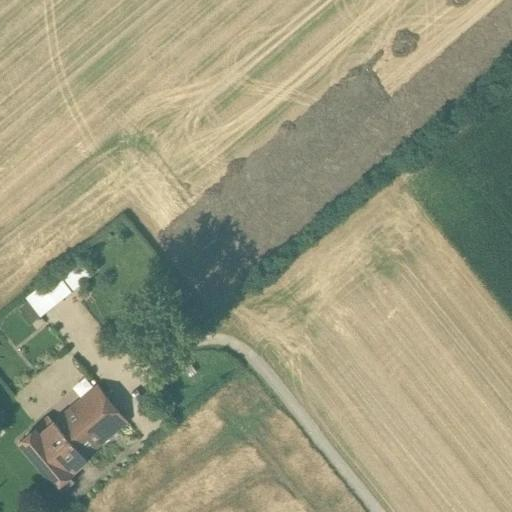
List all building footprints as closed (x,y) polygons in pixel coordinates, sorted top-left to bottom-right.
[(79,258),(59,273),(74,291),(93,276),(79,258)] [(74,291),(59,273),(27,299),(29,300),(42,316),(74,291)] [(42,316),(29,300),(17,309),(30,325),(42,316)] [(99,386),(56,421),(85,456),(128,421),(99,386)] [(41,433),(74,472),(89,460),(85,456),(56,421),(41,433)] [(74,472),(41,433),(37,428),(20,442),(58,487),(75,473),(74,472)]
